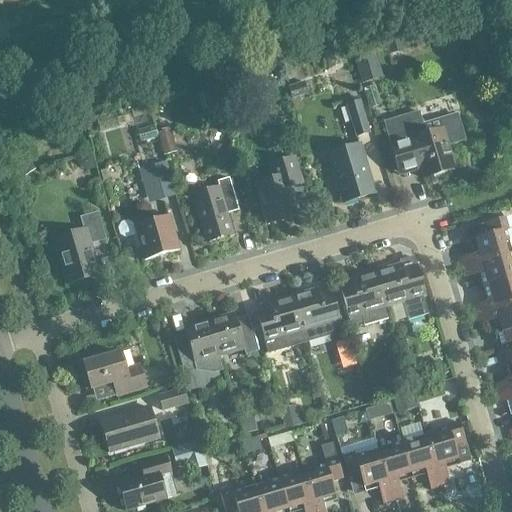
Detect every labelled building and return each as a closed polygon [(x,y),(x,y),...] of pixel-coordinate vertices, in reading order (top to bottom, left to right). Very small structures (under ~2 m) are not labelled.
[(374,57),(356,62),(362,83),(380,78),(374,57)] [(291,100),(307,95),(303,83),(287,87),(291,100)] [(369,133),(360,103),(346,107),(355,137),(369,133)] [(383,123),(393,157),(399,176),(421,170),(424,180),(454,171),(447,146),(464,141),(456,116),(438,121),(422,126),(418,113),(383,123)] [(47,116),(12,123),(18,152),(53,145),(47,116)] [(140,147),(157,143),(153,128),(136,132),(140,147)] [(170,131),(157,135),(163,157),(176,153),(170,131)] [(375,194),(360,146),(327,156),(341,204),(375,194)] [(20,175),(32,167),(26,158),(13,166),(20,175)] [(302,186),(294,159),(269,166),(273,180),(257,185),(256,184),(255,184),(267,226),(269,225),(268,224),(296,216),(297,217),(298,217),(290,189),(302,186)] [(149,194),(161,191),(155,170),(143,174),(149,194)] [(237,206),(229,179),(217,183),(219,188),(191,196),(205,244),(233,236),(225,209),(237,206)] [(97,214),(80,219),(84,232),(55,241),(68,285),(98,276),(89,245),(105,240),(97,214)] [(169,217),(134,227),(136,236),(133,237),(136,251),(140,250),(144,262),(179,252),(169,217)] [(469,243),(474,241),(478,254),(458,260),(461,270),(511,255),(505,232),(508,231),(504,219),(466,230),(469,243)] [(479,275),(483,289),(511,280),(511,254),(511,255),(461,270),(463,279),(479,275)] [(385,308),(386,308),(402,303),(407,322),(428,316),(423,298),(425,298),(415,265),(401,270),(400,266),(375,273),(385,308)] [(350,281),(351,284),(339,288),(351,327),(363,323),(364,327),(389,319),(386,308),(385,308),(375,273),(350,281)] [(511,280),(483,289),(487,303),(472,307),(475,317),(511,305),(511,280)] [(292,298),(302,333),(305,342),(342,331),(331,293),(318,296),(317,290),(292,298)] [(256,314),(268,353),(305,342),(302,333),(292,298),(267,305),(269,311),(256,314)] [(164,307),(171,331),(180,329),(174,305),(164,307)] [(501,334),(497,336),(500,348),(511,344),(511,305),(475,317),(477,327),(497,321),(501,334)] [(233,315),(209,322),(219,357),(243,350),(245,356),(258,352),(247,317),(235,321),(233,315)] [(218,357),(219,357),(209,322),(184,330),(185,335),(173,339),(183,374),(194,371),(213,374),(222,372),(218,357)] [(354,366),(347,342),(333,345),(341,370),(354,366)] [(498,395),(511,390),(511,352),(502,355),(510,381),(495,385),(498,395)] [(113,384),(117,397),(145,389),(139,367),(125,371),(120,354),(83,365),(91,390),(113,384)] [(447,373),(438,360),(424,369),(433,383),(447,373)] [(162,411),(187,404),(183,390),(158,398),(162,411)] [(416,404),(425,402),(422,390),(412,393),(416,404)] [(511,390),(498,395),(500,404),(511,400),(511,390)] [(391,399),(396,415),(416,409),(411,393),(391,399)] [(284,430),(284,431),(300,426),(300,425),(295,407),(279,411),(284,430)] [(109,454),(158,439),(149,409),(100,423),(109,454)] [(347,434),(342,418),(330,422),(335,437),(347,434)] [(469,458),(459,424),(447,427),(448,430),(425,437),(440,488),(450,485),(444,465),(469,458)] [(430,491),(440,488),(425,437),(401,444),(410,475),(424,471),(430,491)] [(257,438),(253,439),(241,443),(245,455),(260,450),(257,438)] [(173,449),(174,451),(177,461),(191,457),(193,467),(203,464),(205,463),(198,442),(173,449)] [(342,480),(332,444),(320,447),(325,463),(324,463),(325,466),(302,473),(313,511),(324,511),(321,501),(335,497),(331,483),(342,480)] [(378,451),(393,502),(402,499),(396,479),(410,475),(401,444),(378,451)] [(223,458),(220,449),(204,454),(207,463),(223,458)] [(383,505),(393,502),(378,451),(355,458),(354,455),(342,458),(348,478),(359,475),(363,489),(377,485),(383,505)] [(170,475),(165,458),(140,466),(143,477),(118,484),(126,511),(165,500),(159,479),(170,475)] [(303,511),(313,511),(302,473),(279,480),(288,511),(302,507),(303,511)] [(255,487),(262,511),(284,511),(288,511),(279,480),(255,487)] [(262,511),(255,487),(232,494),(231,491),(219,494),(224,511),(233,511),(237,511),(236,511),(262,511)]
